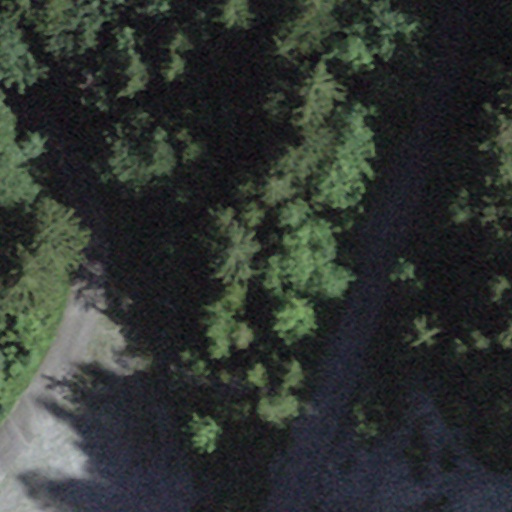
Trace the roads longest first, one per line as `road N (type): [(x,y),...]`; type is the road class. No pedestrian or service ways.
road 1 (track): [(464,0),(385,270),(291,511)]
road 2 (track): [(0,481),(71,382),(111,279),(110,226),(93,174),(68,124),(0,54)]
